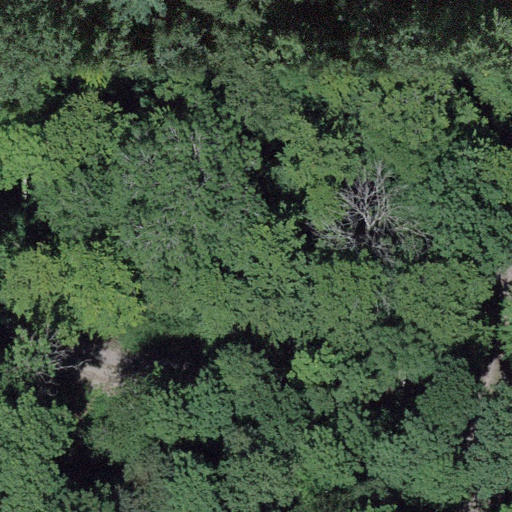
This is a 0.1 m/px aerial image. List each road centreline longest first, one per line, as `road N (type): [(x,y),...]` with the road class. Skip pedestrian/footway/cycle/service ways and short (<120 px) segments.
road 1 (track): [(0,286),(35,335),(72,363),(183,380),(510,349)]
road 2 (track): [(511,340),(474,511)]
